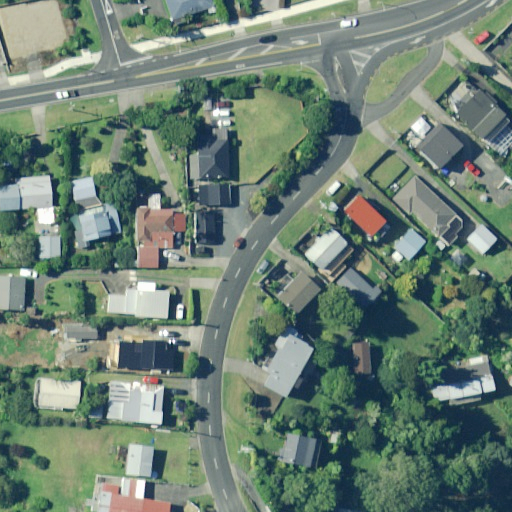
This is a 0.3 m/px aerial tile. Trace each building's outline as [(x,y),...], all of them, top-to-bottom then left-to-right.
[(165,0),(171,19),(209,7),(210,12),(220,9),(217,0),(165,0)] [(28,61),(22,31),(4,35),(11,65),(28,61)] [(473,84),(452,106),(456,110),(454,112),(499,156),(511,142),(511,129),(506,124),(510,120),(473,84)] [(460,145),(439,123),(415,147),(436,168),(460,145)] [(229,184),(227,129),(213,130),(213,135),(196,136),(197,155),(189,155),(190,180),(197,180),(198,205),(236,203),(235,184),(229,184)] [(0,210),(52,207),(50,176),(16,179),(17,185),(0,185),(0,210)] [(456,216),(415,176),(393,199),(409,215),(411,212),(437,236),(456,216)] [(121,232),(115,207),(100,210),(92,177),(70,182),(84,240),(121,232)] [(375,201),(362,190),(344,211),(356,221),(352,226),(365,237),(380,220),(368,210),(375,201)] [(166,208),(166,192),(135,191),(134,243),(137,243),(137,267),(157,268),(157,249),(170,249),(170,237),(180,237),(181,232),(186,232),(187,214),(180,214),(180,209),(166,208)] [(214,214),(195,214),(194,242),(213,242),(214,214)] [(34,226),(21,225),(21,239),(33,240),(34,226)] [(496,239),(482,225),(467,239),(482,254),(496,239)] [(346,243),(329,227),(304,254),(321,270),(326,264),(332,269),(339,261),(334,256),(346,243)] [(426,241),(411,228),(389,254),(398,262),(403,255),(409,260),(426,241)] [(60,236),(39,236),(39,257),(59,258),(60,236)] [(378,294),(352,268),(335,285),(361,311),(378,294)] [(486,275),(473,269),(469,277),(482,283),(486,275)] [(389,277),(380,270),(373,278),(382,286),(389,277)] [(319,290),(300,272),(292,281),(285,275),(270,290),(295,315),(319,290)] [(0,308),(24,309),(25,277),(0,276),(0,308)] [(168,291),(126,288),(125,296),(108,295),(107,312),(134,314),(134,316),(166,318),(168,291)] [(315,343),(284,325),(260,368),(269,374),(262,385),(284,397),(315,343)] [(34,348),(29,333),(5,341),(11,356),(34,348)] [(130,335),(116,334),(116,341),(109,341),(108,367),(171,369),(172,352),(164,352),(165,341),(130,339),(130,335)] [(369,344),(355,344),(356,374),(370,374),(369,344)] [(494,390),(487,355),(469,359),(470,365),(448,370),(451,384),(432,388),(434,402),(449,399),(451,406),(481,400),(480,393),(494,390)] [(79,380),(33,378),(32,406),(78,408),(79,380)] [(162,387),(109,382),(106,419),(159,424),(161,409),(150,408),(151,399),(161,400),(162,387)] [(267,401),(256,401),(255,416),(267,417),(267,401)] [(102,404),(88,404),(88,418),(101,418),(102,404)] [(340,429),(331,428),(331,442),(340,443),(340,429)] [(316,440),(287,433),(283,448),(280,447),(277,459),(309,467),(316,440)] [(152,447),(128,445),(125,474),(149,476),(152,447)] [(166,511),(168,500),(143,497),(145,480),(121,478),(120,486),(99,484),(95,511),(166,511)]
